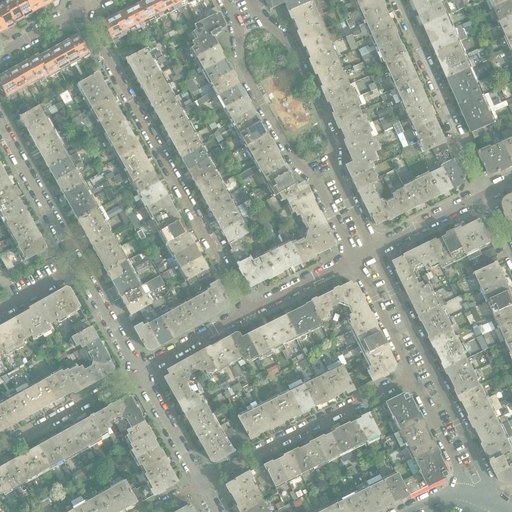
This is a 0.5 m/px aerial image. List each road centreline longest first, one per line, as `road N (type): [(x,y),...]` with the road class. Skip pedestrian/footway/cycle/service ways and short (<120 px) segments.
road 1 (residential): [(246,312),(80,10)]
road 2 (residential): [(501,511),(373,248)]
road 3 (residential): [(227,0),(241,63),(355,258)]
road 4 (residential): [(373,248),(332,169),(332,142),(288,44),(248,0)]
road 5 (residential): [(201,484),(413,374)]
road 6 (residential): [(484,194),(398,0)]
road 7 (residential): [(78,265),(0,127)]
road 8 (residential): [(138,371),(0,447)]
road 9 (residential): [(413,374),(473,503)]
road 10 (residential): [(355,258),(413,374)]
road 11 (residential): [(201,484),(138,371)]
road 12 (residential): [(373,248),(484,194)]
road 13 (residential): [(138,371),(246,312)]
road 14 (residential): [(138,371),(78,265)]
road 15 (residential): [(246,312),(355,258)]
